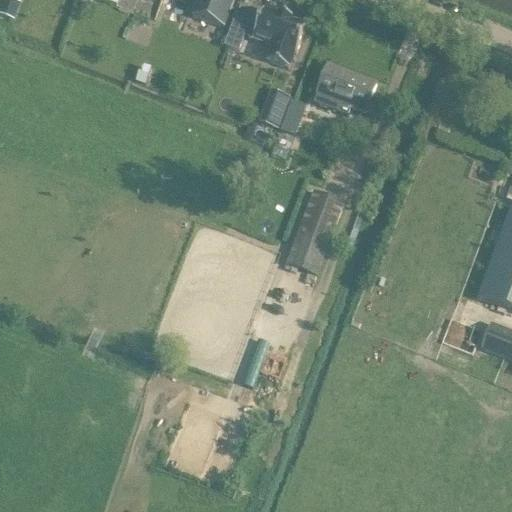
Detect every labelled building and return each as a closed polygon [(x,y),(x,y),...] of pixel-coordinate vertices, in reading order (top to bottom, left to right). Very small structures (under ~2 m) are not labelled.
[(21,3),(12,0),(2,0),(0,7),(0,14),(15,20),(21,3)] [(198,0),(192,17),(224,28),(234,0),(198,0)] [(250,20),(237,15),(226,46),(239,51),(245,35),(254,38),(253,39),(273,46),(268,61),(289,69),(294,54),(296,55),(306,27),(292,21),(292,19),(279,14),(278,16),(263,11),(259,24),(250,21),(250,20)] [(145,58),(142,71),(156,74),(159,60),(145,58)] [(311,92),(307,102),(347,117),(351,107),(366,113),(377,84),(328,65),(317,94),(311,92)] [(295,135),(305,109),(291,104),(282,130),(295,135)] [(260,109),(256,122),(276,130),(281,117),(260,109)] [(294,138),(280,133),(272,155),(286,160),(294,138)] [(314,193),(286,265),(317,276),(344,204),(314,193)] [(511,205),(504,202),(468,297),(511,313),(511,205)] [(511,332),(492,324),(483,350),(511,361),(511,332)]
